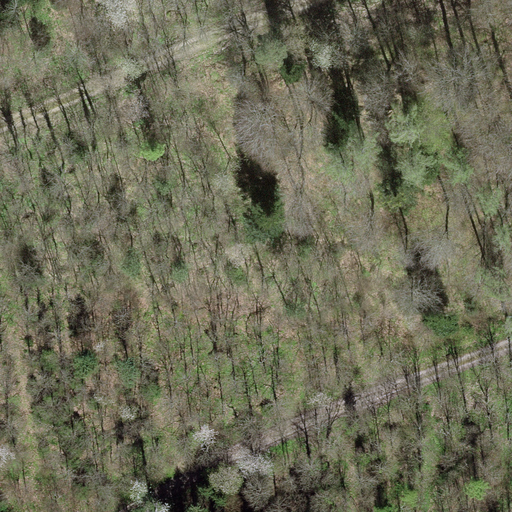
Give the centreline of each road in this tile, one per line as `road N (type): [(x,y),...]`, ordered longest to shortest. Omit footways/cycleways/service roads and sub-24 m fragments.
road 1 (track): [(128,511),(215,460),(511,339)]
road 2 (track): [(309,0),(0,130)]
